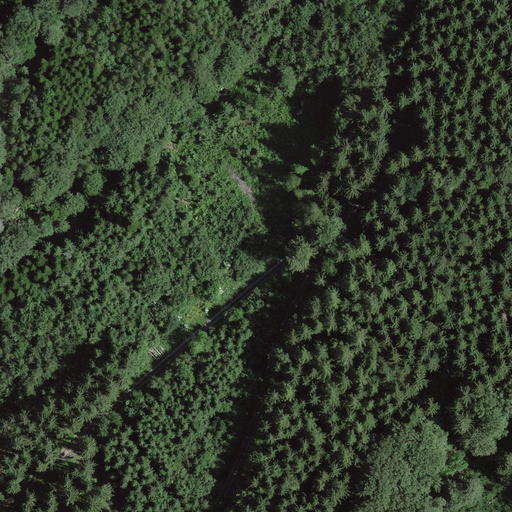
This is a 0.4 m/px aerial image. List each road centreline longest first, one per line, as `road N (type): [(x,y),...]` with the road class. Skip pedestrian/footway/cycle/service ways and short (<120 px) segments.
road 1 (track): [(511,176),(465,158),(404,171),(125,393),(4,511)]
road 2 (track): [(377,189),(312,273),(220,502)]
